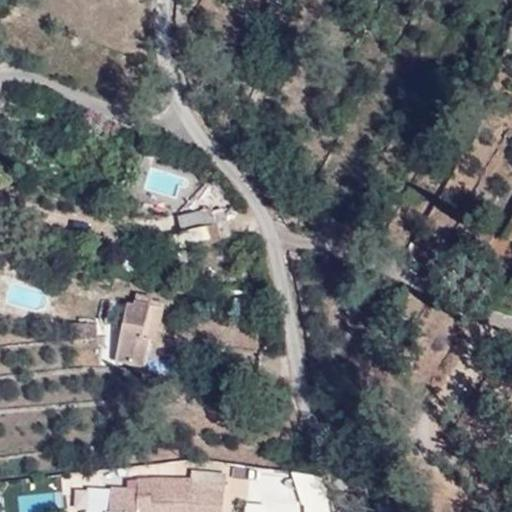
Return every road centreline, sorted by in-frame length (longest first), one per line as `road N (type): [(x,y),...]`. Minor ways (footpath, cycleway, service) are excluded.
road 1 (unclassified): [(183,110),(264,224),(299,381),(335,473),(341,511)]
road 2 (unknown): [(273,248),(335,253),(511,326)]
road 3 (unclassified): [(0,80),(31,80),(145,124),(183,110)]
